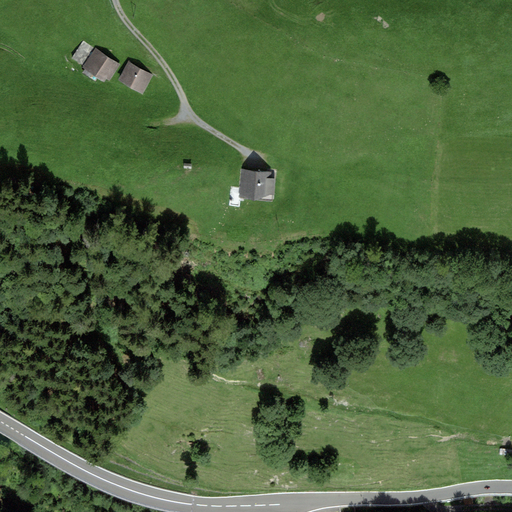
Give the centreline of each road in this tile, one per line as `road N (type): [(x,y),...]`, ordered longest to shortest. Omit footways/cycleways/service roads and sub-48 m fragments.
road 1 (primary): [(0,423),(100,478),(191,504),(406,498),(511,486)]
road 2 (track): [(115,0),(191,115),(249,154)]
